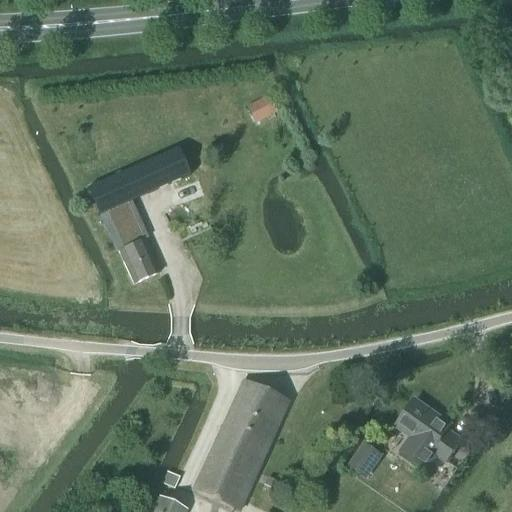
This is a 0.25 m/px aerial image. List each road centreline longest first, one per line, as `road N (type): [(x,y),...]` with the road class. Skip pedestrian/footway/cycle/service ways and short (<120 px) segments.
road 1 (unclassified): [(511,317),(395,347),(268,366),(0,339)]
road 2 (secondary): [(0,31),(317,0)]
